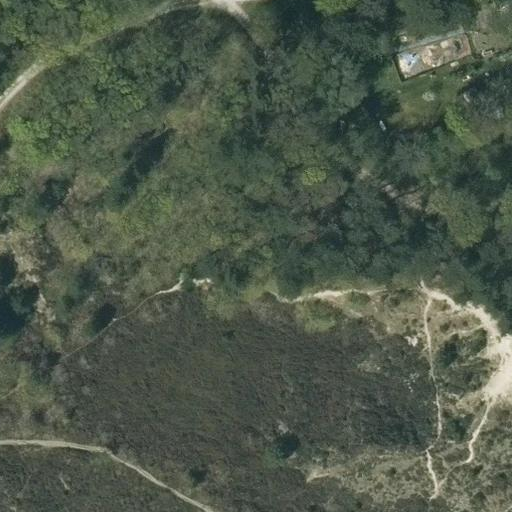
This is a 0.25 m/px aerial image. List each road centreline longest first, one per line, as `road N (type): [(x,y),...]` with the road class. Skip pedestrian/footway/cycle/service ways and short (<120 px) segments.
road 1 (track): [(228,0),(320,149),(402,209),(511,205)]
road 2 (track): [(0,104),(35,67),(83,39),(203,0)]
